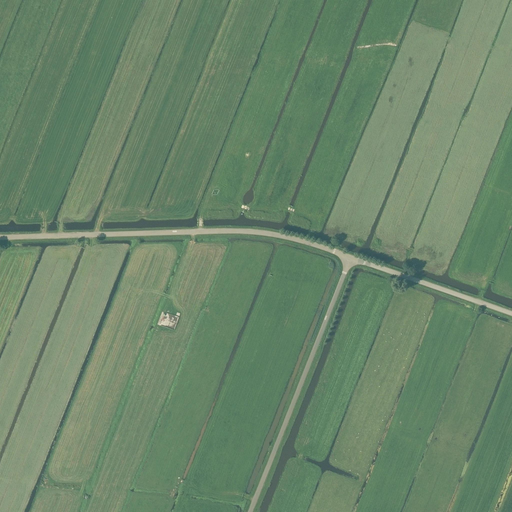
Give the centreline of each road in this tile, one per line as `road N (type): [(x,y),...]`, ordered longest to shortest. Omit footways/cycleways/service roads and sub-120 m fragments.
road 1 (unclassified): [(0,237),(256,232),(350,258)]
road 2 (track): [(85,511),(193,232)]
road 3 (unclassified): [(250,511),(350,258)]
road 4 (track): [(333,251),(407,63)]
road 5 (unclassified): [(350,258),(511,314)]
